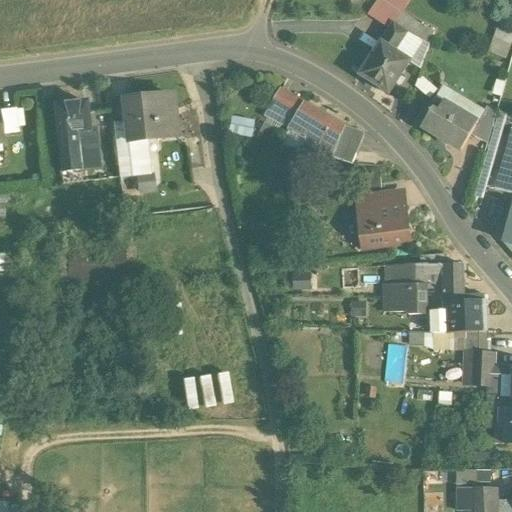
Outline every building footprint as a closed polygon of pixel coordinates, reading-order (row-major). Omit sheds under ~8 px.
[(407,0),(379,0),(370,14),(391,28),(393,25),(400,15),(399,14),(407,0)] [(420,26),(400,14),(400,15),(393,25),(406,34),(406,35),(414,39),(420,26)] [(391,28),(381,43),(395,52),(406,35),(406,34),(393,25),(391,28)] [(434,33),(420,26),(414,39),(429,46),(434,33)] [(508,58),(511,47),(511,34),(500,30),(492,52),(508,58)] [(414,39),(406,35),(395,52),(410,62),(409,63),(420,70),(429,46),(414,39)] [(395,52),(381,43),(359,76),(388,95),(409,63),(410,62),(395,52)] [(303,104),(280,90),(271,108),(289,118),(293,111),(298,112),(303,104)] [(124,102),(122,102),(125,125),(127,144),(147,142),(175,139),(171,95),(151,97),(151,99),(124,102)] [(435,98),(428,110),(429,111),(428,112),(430,113),(432,110),(437,113),(443,103),(435,98)] [(124,100),(110,101),(113,126),(125,125),(122,102),(124,102),(124,100)] [(477,123),(443,102),(443,103),(437,113),(432,110),(430,113),(421,128),(448,144),(459,150),(459,151),(461,152),(470,136),(478,123),(477,123)] [(85,103),(52,106),(56,136),(74,134),(88,133),(85,103)] [(344,128),(303,104),(298,112),(289,129),(306,138),(307,136),(319,142),(315,153),(333,157),(344,128)] [(52,106),(41,107),(44,148),(58,147),(56,136),(52,106)] [(496,114),(486,109),(483,114),(494,120),(496,114)] [(15,111),(0,112),(0,127),(1,135),(18,134),(15,111)] [(483,114),(477,123),(478,123),(470,136),(486,144),(487,144),(494,120),(483,114)] [(265,119),(261,128),(269,130),(272,122),(265,119)] [(147,142),(127,144),(125,125),(113,126),(118,178),(150,175),(147,142)] [(288,131),(275,125),(272,133),(285,138),(288,131)] [(511,130),(495,190),(511,195),(511,130)] [(74,134),(56,136),(58,147),(58,154),(76,153),(74,134)] [(58,154),(58,155),(60,175),(78,172),(76,153),(58,154)] [(191,170),(170,173),(172,183),(192,180),(191,170)] [(78,172),(60,175),(61,186),(81,183),(78,172)] [(150,177),(139,179),(140,191),(151,190),(150,177)] [(382,197),(357,200),(358,215),(364,214),(364,213),(382,211),(382,210),(384,210),(382,197)] [(382,211),(364,213),(364,214),(368,250),(410,244),(405,207),(384,210),(382,210),(382,211)] [(511,246),(511,212),(503,244),(511,246)] [(511,246),(503,244),(511,253),(511,246)] [(126,249),(55,248),(54,280),(125,282),(126,249)] [(445,255),(420,257),(421,266),(428,266),(429,267),(445,266),(445,255)] [(413,266),(405,266),(405,268),(388,268),(388,288),(408,288),(414,288),(413,266)] [(421,266),(413,266),(414,288),(425,288),(445,288),(445,266),(429,267),(428,266),(421,266)] [(463,267),(463,266),(445,266),(445,288),(445,304),(464,303),(464,298),(463,267)] [(414,288),(408,288),(408,316),(425,316),(425,288),(414,288)] [(445,304),(444,304),(445,312),(445,315),(446,321),(486,319),(485,297),(464,298),(464,303),(445,304)] [(486,319),(446,321),(446,335),(466,334),(486,333),(486,319)] [(486,333),(466,334),(465,352),(487,354),(486,333)] [(487,354),(465,352),(464,367),(474,367),(473,387),(489,388),(490,375),(494,375),(495,368),(495,354),(487,354)] [(511,368),(495,368),(494,375),(490,375),(489,388),(488,398),(511,398),(511,368)] [(511,398),(488,398),(487,409),(508,411),(511,411),(511,409),(511,398)] [(506,432),(495,431),(494,445),(505,446),(506,432)] [(472,490),(459,490),(458,511),(465,511),(471,511),(472,490)] [(495,511),(496,491),(472,490),(471,511),(465,511),(495,511)]
